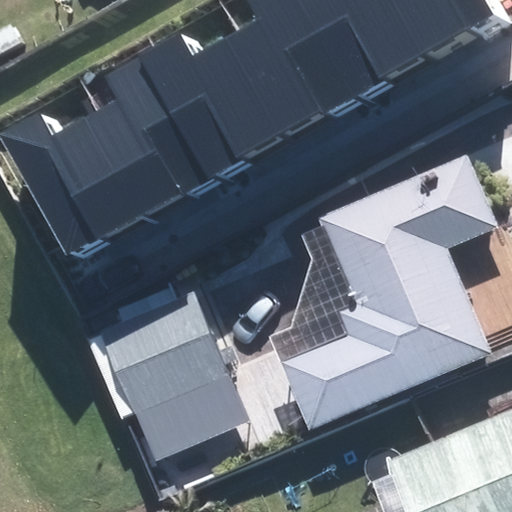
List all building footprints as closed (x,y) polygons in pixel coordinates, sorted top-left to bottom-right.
[(243,27),(305,135),(369,98),(314,0),(245,0),(258,21),(243,27)] [(314,0),(369,98),(435,59),(401,0),(314,0)] [(401,0),(435,59),(504,19),(492,0),(401,0)] [(183,29),(155,42),(232,178),(305,135),(243,27),(197,53),(183,29)] [(117,102),(100,110),(161,218),(232,178),(155,42),(100,73),(117,102)] [(161,218),(100,110),(58,133),(44,109),(0,133),(0,135),(74,267),(161,218)] [(185,220),(133,249),(152,282),(203,253),(206,257),(357,172),(332,129),(181,214),(185,220)] [(498,225),(468,154),(322,216),(358,301),(338,309),(348,334),(284,361),(313,430),(494,354),(448,246),(498,225)] [(137,416),(229,377),(193,294),(101,333),(137,416)] [(511,511),(511,412),(390,463),(410,511),(511,511)] [(335,455),(294,478),(312,511),(332,511),(359,497),(335,455)]
